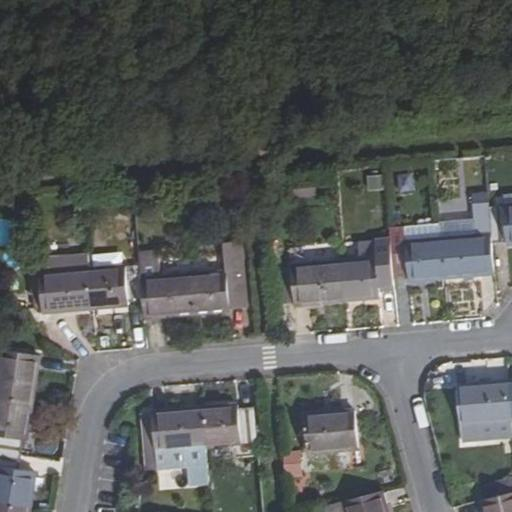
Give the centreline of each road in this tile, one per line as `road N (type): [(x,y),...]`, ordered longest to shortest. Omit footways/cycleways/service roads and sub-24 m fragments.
road 1 (residential): [(388,347),(154,366),(111,390),(90,430),(76,511)]
road 2 (residential): [(433,511),(388,347)]
road 3 (residential): [(511,326),(388,347)]
